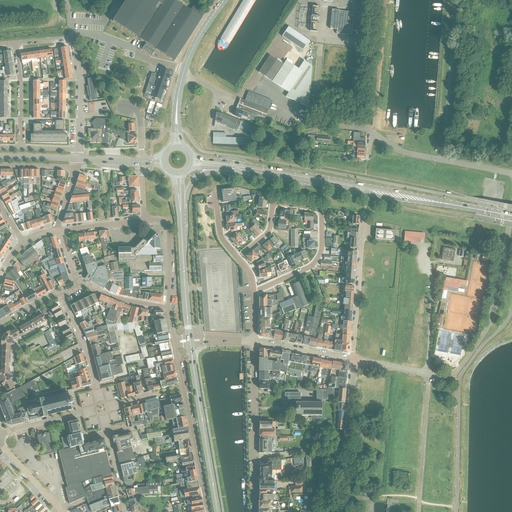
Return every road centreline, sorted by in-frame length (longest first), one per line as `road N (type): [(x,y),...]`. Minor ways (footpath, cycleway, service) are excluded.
road 1 (secondary): [(511,215),(243,166)]
road 2 (residential): [(254,292),(316,260),(320,210),(275,202),(269,229),(237,257)]
road 3 (residential): [(511,213),(491,319),(457,370),(428,373)]
road 4 (primary): [(216,511),(189,340)]
road 5 (residential): [(176,341),(207,511)]
road 6 (residential): [(253,511),(254,341)]
road 7 (unclassified): [(442,158),(455,0)]
road 8 (residential): [(342,511),(352,359)]
road 9 (residential): [(352,359),(363,213)]
road 10 (residential): [(418,511),(428,373)]
road 11 (primary): [(189,340),(180,209)]
road 12 (residential): [(428,373),(434,283),(419,246)]
road 13 (unclassified): [(371,131),(318,113),(319,44)]
